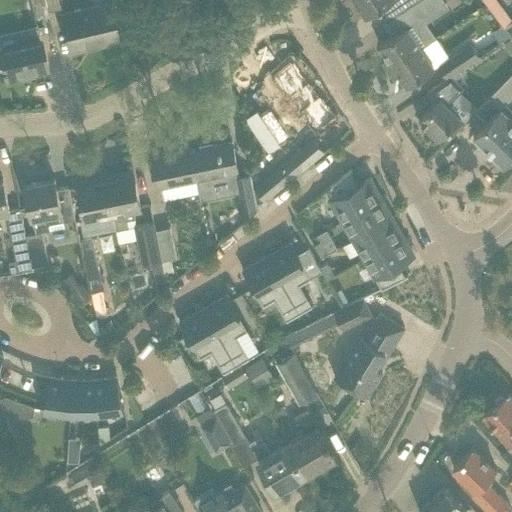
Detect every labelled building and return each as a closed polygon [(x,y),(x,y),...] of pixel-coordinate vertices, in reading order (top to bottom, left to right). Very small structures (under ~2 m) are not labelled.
[(43,0),(29,0),(37,33),(51,29),(47,9),(46,9),(43,0)] [(43,0),(46,9),(47,9),(59,6),(57,0),(43,0)] [(354,0),(366,16),(389,0),(354,0)] [(432,0),(417,0),(406,8),(401,11),(410,24),(436,6),(432,0)] [(116,39),(107,2),(60,13),(68,50),(116,39)] [(508,35),(501,24),(491,31),(498,41),(508,35)] [(435,37),(429,29),(414,39),(406,27),(379,45),(387,57),(381,61),(387,70),(420,47),(435,37)] [(511,37),(511,36),(503,42),(511,53),(511,37)] [(3,70),(5,78),(46,68),(39,39),(0,47),(0,57),(2,66),(0,66),(1,71),(3,70)] [(437,65),(446,78),(450,75),(480,55),(471,41),(437,65)] [(420,47),(387,70),(393,78),(398,74),(406,86),(433,67),(420,47)] [(270,78),(269,78),(270,79),(283,93),(318,133),(313,137),(317,141),(322,137),(342,119),(289,61),(270,78)] [(511,96),(511,75),(510,74),(488,97),(500,107),(473,136),(503,165),(511,155),(511,109),(505,103),(511,96)] [(450,75),(446,78),(426,91),(435,103),(418,119),(438,139),(460,116),(447,103),(462,87),(450,75)] [(313,137),(273,172),(285,185),(287,183),(293,178),(314,158),(324,150),(317,141),(313,137)] [(199,149),(190,150),(196,176),(199,191),(201,198),(217,195),(217,196),(239,191),(244,217),(257,207),(250,173),(238,176),(237,168),(235,162),(231,142),(219,145),(218,139),(198,143),(199,149)] [(190,150),(150,159),(154,178),(156,185),(160,184),(163,198),(199,191),(196,176),(190,150)] [(342,219),(380,197),(370,180),(372,179),(370,177),(357,184),(349,170),(328,188),(334,198),(331,200),(342,219)] [(134,209),(140,208),(133,172),(103,178),(113,225),(114,225),(115,227),(127,225),(126,220),(136,218),(134,209)] [(62,219),(74,216),(68,186),(56,188),(54,178),(25,184),(35,233),(50,230),(50,228),(64,226),(62,219)] [(102,227),(113,225),(103,178),(78,183),(85,219),(100,216),(102,227)] [(2,179),(0,179),(0,210),(8,209),(6,199),(2,179)] [(352,238),(391,216),(380,197),(342,219),(352,238)] [(401,235),(391,216),(352,238),(363,257),(401,235)] [(155,277),(164,275),(161,259),(155,229),(153,221),(134,224),(142,263),(152,261),(155,277)] [(169,226),(155,229),(161,259),(175,256),(169,226)] [(99,230),(101,245),(115,242),(113,228),(99,230)] [(78,233),(83,254),(87,278),(100,275),(90,230),(78,233)] [(50,264),(43,233),(25,237),(32,268),(50,264)] [(398,263),(413,254),(401,235),(363,257),(381,288),(405,275),(398,263)] [(32,268),(25,237),(14,239),(20,271),(32,268)] [(328,253),(321,240),(313,244),(320,257),(328,253)] [(290,242),(266,256),(299,311),(311,304),(299,283),(310,277),(322,270),(320,266),(308,246),(296,253),(290,242)] [(243,267),(242,267),(263,304),(274,298),(286,319),(299,311),(266,256),(244,269),(243,267)] [(334,274),(327,262),(320,266),(322,270),(327,278),(334,274)] [(83,283),(69,292),(77,304),(91,295),(83,283)] [(247,329),(227,294),(203,308),(235,364),(248,356),(236,335),(247,329)] [(335,311),(343,328),(372,314),(363,297),(335,311)] [(235,364),(203,308),(180,321),(179,319),(178,319),(199,356),(210,350),(223,371),(235,364)] [(285,337),(289,346),(337,322),(332,312),(285,337)] [(364,338),(358,335),(333,375),(366,395),(382,370),(377,367),(384,357),(385,358),(404,327),(379,312),(364,338)] [(316,392),(293,352),(276,362),(299,402),(316,392)] [(262,356),(246,366),(256,382),(272,372),(262,356)] [(241,363),(222,375),(228,385),(247,373),(241,363)] [(70,412),(72,380),(50,376),(43,408),(70,412)] [(123,408),(116,376),(94,380),(96,412),(123,408)] [(96,412),(94,380),(72,380),(70,412),(96,412)] [(210,398),(214,406),(225,401),(220,392),(210,398)] [(483,413),(509,444),(511,441),(511,397),(507,392),(483,413)] [(213,409),(232,443),(244,436),(225,402),(213,409)] [(305,433),(286,443),(304,473),(334,456),(307,408),(294,415),(305,433)] [(223,429),(215,416),(201,425),(209,438),(223,429)] [(154,419),(145,424),(160,448),(169,443),(154,419)] [(108,425),(97,425),(99,444),(109,437),(108,425)] [(304,473),(286,443),(270,452),(260,434),(247,441),(275,490),(304,473)] [(470,494),(488,511),(502,511),(511,501),(487,477),(495,468),(472,446),(452,466),(476,489),(470,494)] [(78,461),(78,450),(67,450),(67,461),(78,461)] [(69,472),(76,485),(100,472),(93,459),(69,472)] [(169,492),(152,467),(141,474),(158,499),(169,492)] [(214,487),(196,499),(202,509),(200,510),(201,511),(261,511),(252,497),(244,483),(236,488),(231,481),(216,491),(214,487)] [(462,511),(466,508),(444,485),(418,510),(419,511),(462,511)]
